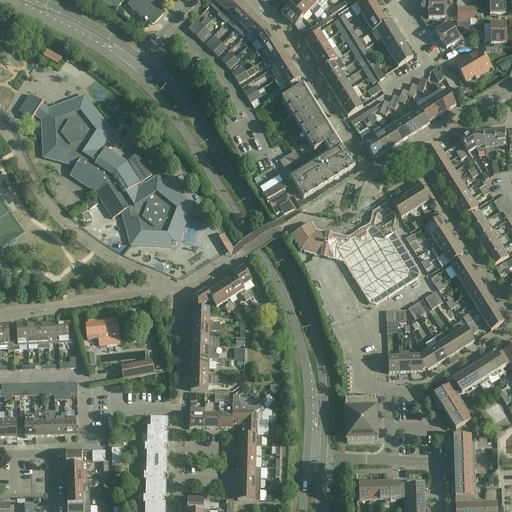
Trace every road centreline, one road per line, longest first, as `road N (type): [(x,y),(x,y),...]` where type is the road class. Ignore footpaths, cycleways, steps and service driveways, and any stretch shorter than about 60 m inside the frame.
road 1 (tertiary): [(322,458),(321,367),(303,305),(199,127),(146,65)]
road 2 (tertiary): [(130,71),(219,181),(269,266),(307,371),(307,457)]
road 3 (residential): [(49,450),(83,449),(80,378),(0,382)]
road 4 (tertiary): [(5,0),(130,71)]
